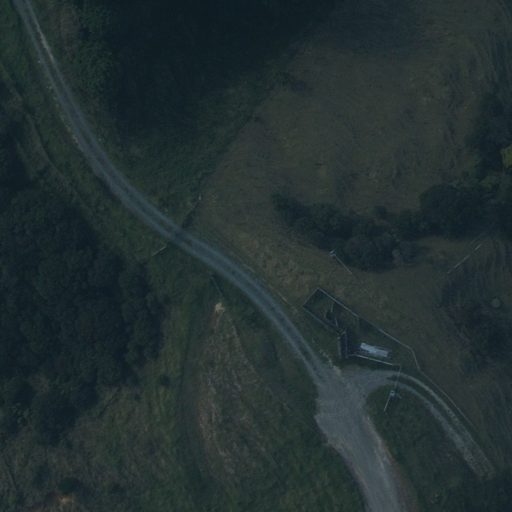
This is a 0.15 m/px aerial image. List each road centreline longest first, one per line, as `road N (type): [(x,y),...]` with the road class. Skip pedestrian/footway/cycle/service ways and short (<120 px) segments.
road 1 (unclassified): [(177,234),(247,284),(289,328),(335,406),(380,511)]
road 2 (track): [(335,406),(369,384),(398,383),(414,392),(511,511)]
